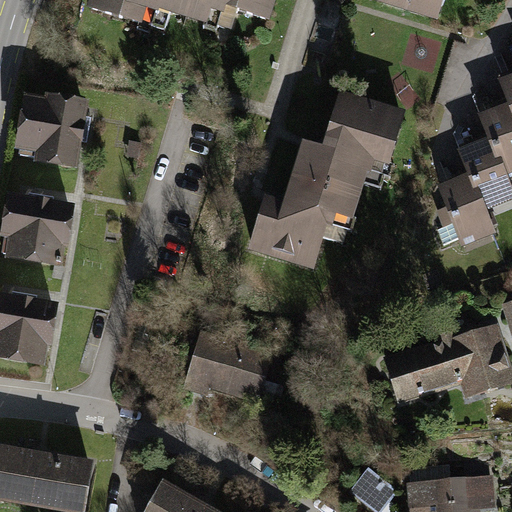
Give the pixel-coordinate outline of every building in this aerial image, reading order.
[(175,11),(177,0),(91,0),(89,8),(139,23),(149,28),(152,22),(164,25),(168,9),(175,11)] [(177,0),(175,11),(232,26),(236,10),(264,17),(267,0),(177,0)] [(373,0),(438,19),(443,0),(373,0)] [(511,72),(497,78),(505,101),(511,118),(511,72)] [(84,101),(21,92),(13,154),(75,162),(82,111),(84,101)] [(301,143),(293,169),(361,189),(363,182),(379,186),(382,175),(389,175),(390,163),(403,113),(336,96),(322,142),(320,149),(301,143)] [(511,118),(505,101),(472,114),(482,135),(498,176),(511,169),(511,118)] [(498,176),(482,135),(452,147),(462,174),(478,212),(508,199),(498,176)] [(138,144),(125,142),(123,156),(135,159),(138,144)] [(361,189),(293,169),(285,195),(284,200),(264,194),(249,247),(321,268),(329,241),(345,245),(361,189)] [(462,174),(435,186),(444,208),(435,211),(442,227),(436,230),(443,248),(485,230),(478,212),(462,174)] [(37,199),(6,194),(0,230),(0,255),(58,264),(68,203),(37,199)] [(21,297),(0,293),(0,358),(41,365),(52,303),(21,297)] [(434,342),(387,357),(400,398),(457,380),(464,401),(511,386),(511,381),(495,324),(451,337),(447,324),(444,320),(438,318),(433,321),(431,327),(434,342)] [(266,355),(200,333),(182,387),(199,393),(204,394),(206,388),(244,401),(247,393),(275,402),(281,386),(258,379),(266,355)] [(36,451),(0,445),(0,503),(54,511),(78,511),(87,459),(36,451)] [(461,475),(448,476),(450,511),(476,511),(477,509),(489,508),(485,457),(459,459),(461,475)] [(447,466),(403,469),(406,511),(450,511),(448,476),(447,466)] [(366,469),(348,492),(374,511),(376,511),(394,490),(366,469)] [(210,511),(161,483),(147,506),(143,511),(210,511)]
